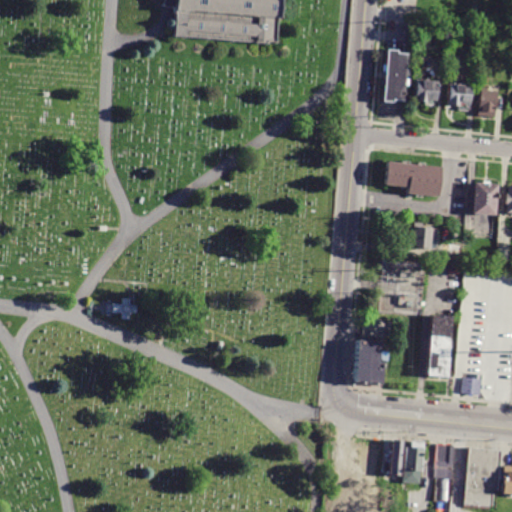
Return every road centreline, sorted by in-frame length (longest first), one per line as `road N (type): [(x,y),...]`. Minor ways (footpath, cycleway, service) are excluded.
road 1 (tertiary): [(346,408),(337,389),(338,354),(364,0)]
road 2 (residential): [(511,149),(354,133)]
